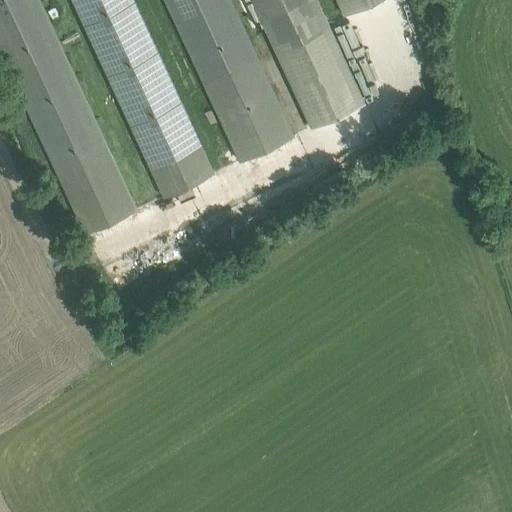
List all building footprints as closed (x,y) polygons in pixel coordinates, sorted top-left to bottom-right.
[(0,0),(0,46),(85,230),(135,207),(38,0),(0,0)] [(73,0),(164,194),(213,171),(133,0),(73,0)] [(166,0),(240,158),(293,134),(230,0),(166,0)] [(254,0),(312,125),(364,100),(327,21),(317,0),(254,0)] [(337,0),(344,13),(371,0),(337,0)]
